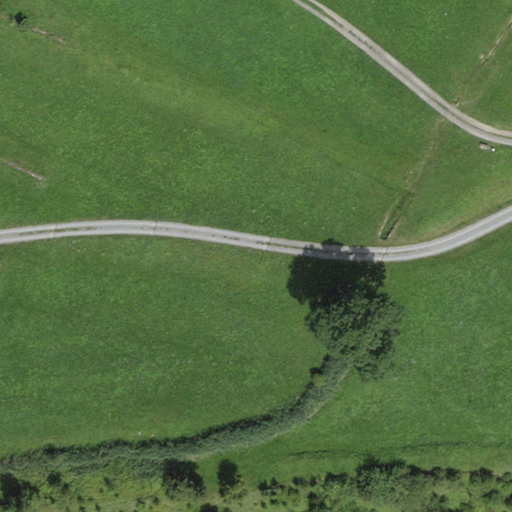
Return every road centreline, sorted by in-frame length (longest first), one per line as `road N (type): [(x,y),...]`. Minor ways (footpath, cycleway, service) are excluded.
road 1 (track): [(511,214),(398,254),(323,253),(138,227),(0,238)]
road 2 (track): [(296,0),(486,138),(511,139)]
